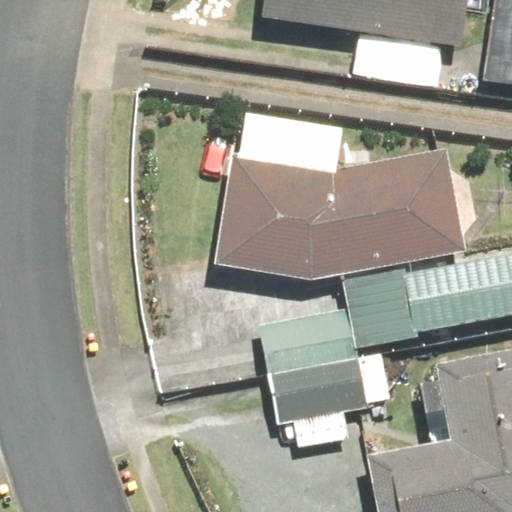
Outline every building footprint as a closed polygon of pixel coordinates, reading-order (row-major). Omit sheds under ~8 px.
[(249,0),(246,25),(449,56),(457,0),(249,0)] [(511,0),(498,0),(488,81),(511,84),(511,0)] [(432,158),(320,182),(221,165),(201,275),(298,291),(453,259),(432,158)] [(338,312),(265,325),(284,429),(302,426),(307,451),(352,443),(348,418),(400,408),(391,358),(389,348),(511,321),(511,253),(334,291),(338,312)] [(354,466),(362,511),(511,511),(511,359),(426,375),(440,451),(354,466)]
